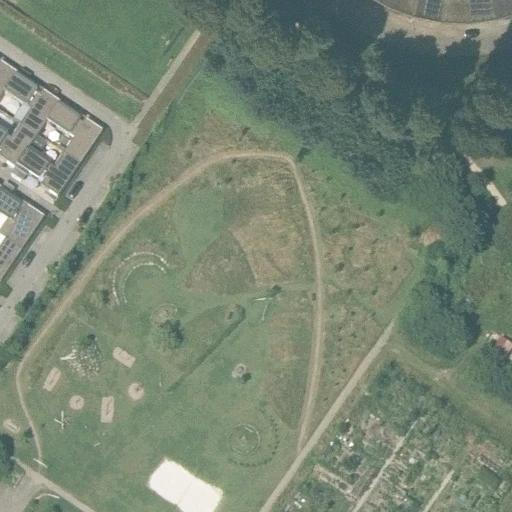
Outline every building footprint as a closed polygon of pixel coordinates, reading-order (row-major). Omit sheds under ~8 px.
[(389,0),(414,9),(416,0),(389,0)] [(416,0),(414,9),(440,14),(442,0),(416,0)] [(442,0),(440,14),(468,15),(467,0),(442,0)] [(467,0),(468,15),(495,12),(492,0),(467,0)] [(511,0),(492,0),(495,12),(511,6),(511,0)] [(0,101),(4,95),(17,76),(0,64),(0,101)] [(37,138),(47,124),(60,105),(17,76),(4,95),(30,113),(21,127),(37,138)] [(63,156),(80,167),(103,134),(60,105),(47,124),(73,142),(63,156)] [(0,161),(15,171),(28,152),(37,138),(21,127),(11,141),(0,133),(0,161)] [(28,152),(15,171),(25,178),(58,200),(80,167),(63,156),(54,170),(28,152)] [(15,171),(11,177),(21,184),(25,178),(15,171)] [(5,186),(1,191),(12,198),(15,192),(5,186)] [(5,242),(22,253),(44,220),(12,198),(1,191),(0,193),(0,217),(15,228),(5,242)] [(0,285),(22,253),(5,242),(0,249),(0,285)]
